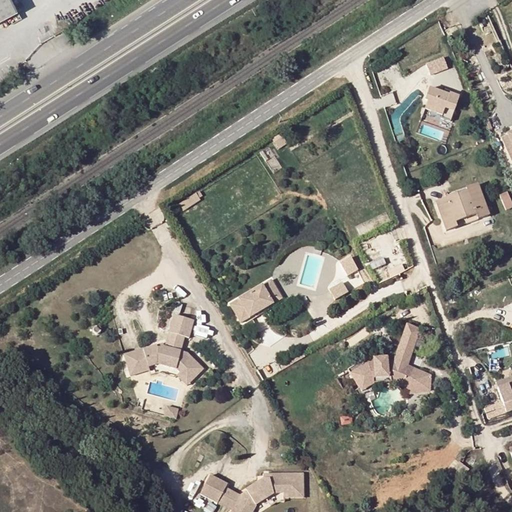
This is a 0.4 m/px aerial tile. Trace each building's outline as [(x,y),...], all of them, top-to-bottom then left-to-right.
[(0,0),(0,18),(17,10),(11,0),(0,0)] [(442,59),(426,65),(430,77),(446,71),(442,59)] [(444,123),(453,127),(463,103),(453,99),(453,101),(447,98),(433,93),(429,104),(431,105),(428,113),(445,119),(444,123)] [(511,132),(506,135),(501,137),(511,163),(511,132)] [(462,193),(471,222),(488,215),(477,185),(465,189),(466,192),(462,193)] [(498,196),(505,211),(511,208),(511,204),(506,192),(498,196)] [(471,222),(462,193),(441,201),(451,229),(471,222)] [(436,203),(445,231),(451,229),(441,201),(436,203)] [(339,263),(345,277),(356,271),(350,258),(339,263)] [(270,281),(227,306),(240,328),(265,313),(264,311),(267,309),(282,299),(270,281)] [(347,293),(340,282),(327,290),(334,301),(347,293)] [(157,348),(124,357),(130,379),(150,373),(149,370),(159,367),(176,371),(181,375),(177,379),(187,387),(203,368),(186,354),(180,353),(183,339),(189,341),(193,323),(172,318),(165,350),(157,348)] [(362,360),(347,370),(361,391),(372,384),(392,385),(412,391),(427,388),(431,376),(406,367),(412,352),(420,329),(406,325),(398,347),(395,358),(362,360)] [(496,387),(511,381),(511,376),(495,382),(496,387)] [(511,381),(496,387),(505,411),(511,409),(511,381)] [(247,492),(240,496),(232,511),(231,511),(253,511),(256,507),(274,496),(283,493),(283,494),(303,494),(303,474),(270,475),(270,480),(264,479),(247,491),(247,492)] [(227,485),(210,476),(200,494),(217,503),(225,488),(227,485)] [(240,496),(225,488),(217,503),(232,511),(240,496)]
